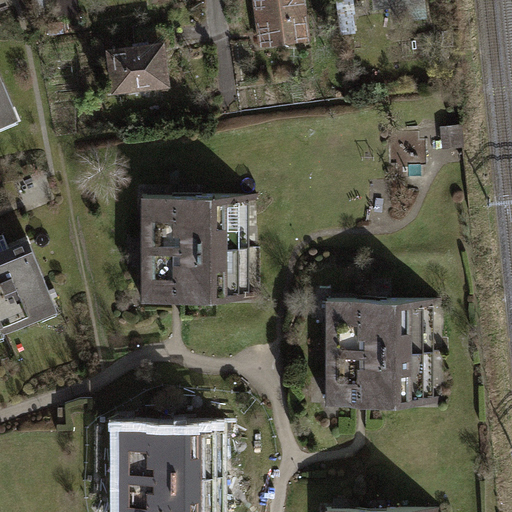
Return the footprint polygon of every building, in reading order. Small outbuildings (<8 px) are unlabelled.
[(304,0),(248,0),(252,47),(307,44),(304,0)] [(424,0),(373,0),(375,10),(406,5),(408,20),(426,17),(424,0)] [(162,31),(103,38),(109,93),(168,86),(162,31)] [(0,132),(30,120),(0,43),(0,132)] [(236,193),(145,195),(146,296),(237,295),(236,193)] [(30,234),(0,245),(0,333),(60,310),(30,234)] [(417,297),(326,298),(328,400),(418,398),(417,297)] [(208,511),(207,421),(116,422),(117,511),(208,511)] [(419,511),(419,502),(328,503),(328,511),(419,511)]
